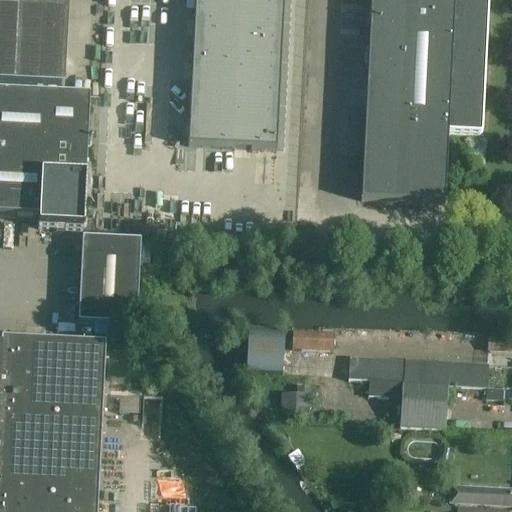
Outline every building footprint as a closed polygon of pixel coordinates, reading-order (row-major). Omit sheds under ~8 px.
[(0,0),(0,22),(18,23),(19,2),(0,0)] [(282,0),(194,0),(187,149),(275,153),(282,0)] [(478,138),(479,138),(480,137),(486,0),(397,0),(397,5),(370,4),(360,204),(443,208),(447,136),(478,138)] [(18,23),(64,25),(66,4),(19,2),(18,23)] [(0,43),(17,44),(18,23),(0,22),(0,43)] [(17,44),(63,47),(64,25),(18,23),(17,44)] [(0,64),(16,65),(17,44),(0,43),(0,64)] [(16,65),(62,68),(63,47),(17,44),(16,65)] [(0,86),(15,87),(16,65),(0,64),(0,86)] [(15,87),(61,89),(62,68),(16,65),(15,87)] [(0,96),(0,219),(38,222),(37,232),(82,234),(89,101),(0,96)] [(140,244),(82,242),(78,327),(136,329),(140,244)] [(291,353),(332,356),(333,340),(292,337),(291,353)] [(487,355),(511,356),(511,343),(488,342),(487,355)] [(0,511),(96,511),(104,353),(105,348),(0,343),(0,347),(0,511)] [(400,387),(404,387),(447,389),(486,391),(488,370),(369,363),(369,362),(349,361),(348,383),(368,384),(368,385),(400,387)] [(400,387),(368,385),(367,400),(399,401),(400,387)] [(447,390),(402,388),(400,431),(445,433),(447,390)] [(283,397),(282,416),(308,417),(309,400),(314,401),(315,392),(310,392),(310,391),(298,390),(298,398),(283,397)] [(502,393),(486,392),(485,404),(502,405),(502,393)] [(511,509),(511,493),(483,492),(449,491),(448,506),(511,509)]
